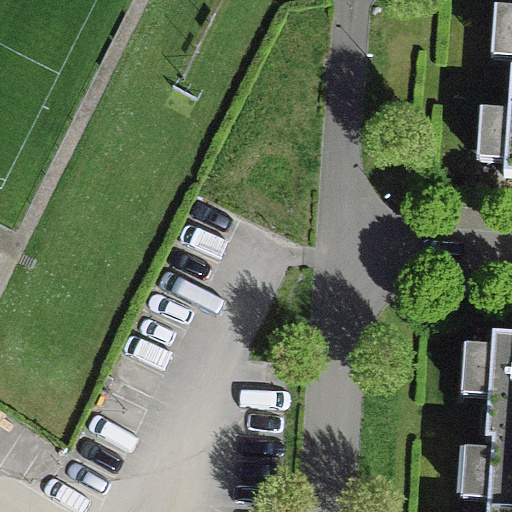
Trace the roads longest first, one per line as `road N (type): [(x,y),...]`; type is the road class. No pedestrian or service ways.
road 1 (residential): [(339,249),(322,511)]
road 2 (residential): [(352,0),(339,249)]
road 3 (residential): [(511,259),(339,249)]
